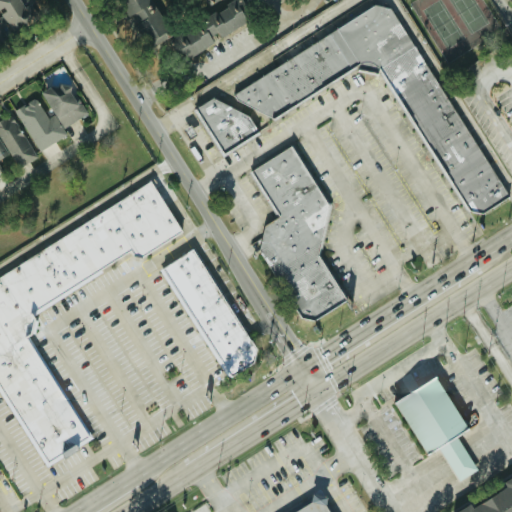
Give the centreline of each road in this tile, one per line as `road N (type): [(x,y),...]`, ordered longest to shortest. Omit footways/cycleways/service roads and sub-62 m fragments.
road 1 (tertiary): [(317,390),(73,0)]
road 2 (primary): [(317,390),(511,266)]
road 3 (primary): [(477,261),(302,367)]
road 4 (primary): [(302,367),(131,477)]
road 5 (primary): [(198,466),(317,390)]
